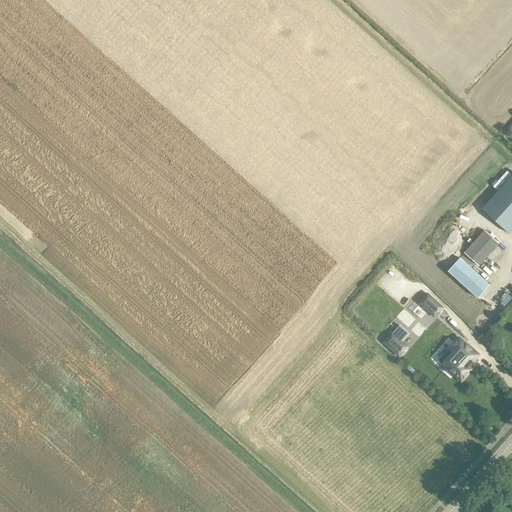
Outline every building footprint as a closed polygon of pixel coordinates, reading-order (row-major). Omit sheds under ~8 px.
[(508,233),(511,229),(511,175),(482,209),(508,233)] [(478,222),(465,237),(469,241),(483,226),(478,222)] [(479,265),(499,243),(485,230),(465,253),(479,265)] [(478,298),(490,285),(460,258),(448,271),(478,298)] [(427,294),(420,303),(435,316),(436,314),(437,315),(442,310),(441,309),(442,308),(427,294)] [(399,325),(384,342),(399,355),(401,354),(401,355),(406,349),(405,349),(407,347),(401,342),(408,333),(399,325)] [(459,338),(439,361),(461,381),(464,378),(465,378),(466,378),(467,377),(468,377),(468,376),(469,376),(469,375),(469,374),(469,373),(469,372),(472,369),(468,366),(478,355),(459,338)] [(413,374),(416,371),(407,364),(405,367),(413,374)]
